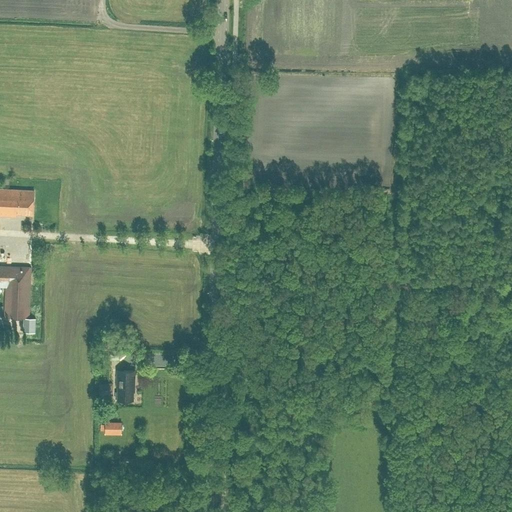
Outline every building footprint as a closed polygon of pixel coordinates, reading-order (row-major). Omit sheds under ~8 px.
[(0,214),(12,215),(12,213),(33,214),(34,189),(0,187),(0,214)] [(4,316),(29,317),(31,266),(0,265),(0,285),(5,286),(4,316)] [(109,338),(109,349),(109,353),(119,353),(120,338),(109,338)] [(115,398),(117,398),(117,399),(133,399),(133,386),(134,386),(134,370),(117,370),(117,386),(118,386),(117,391),(115,391),(115,398)] [(107,431),(117,431),(117,432),(121,432),(122,421),(117,421),(105,421),(105,423),(100,423),(100,430),(104,430),(104,432),(107,432),(107,431)]
